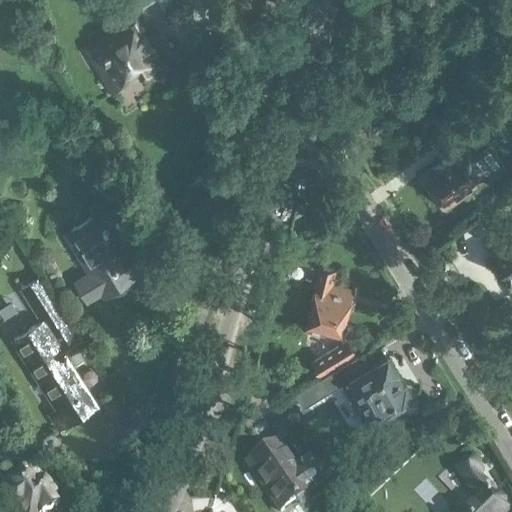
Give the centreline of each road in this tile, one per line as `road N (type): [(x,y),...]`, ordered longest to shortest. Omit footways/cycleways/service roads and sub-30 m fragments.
road 1 (residential): [(166,511),(204,415),(292,112)]
road 2 (residential): [(511,464),(292,112)]
